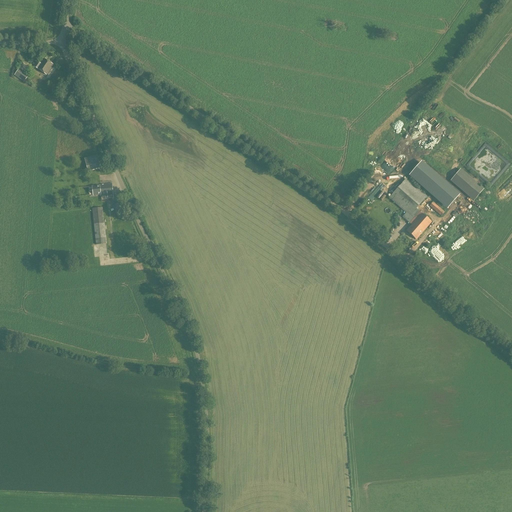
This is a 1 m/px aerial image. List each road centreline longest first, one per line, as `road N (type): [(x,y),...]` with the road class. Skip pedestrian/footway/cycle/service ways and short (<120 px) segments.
road 1 (unclassified): [(511,351),(335,206),(64,23)]
road 2 (unclassified): [(204,511),(204,389),(191,334),(62,42)]
